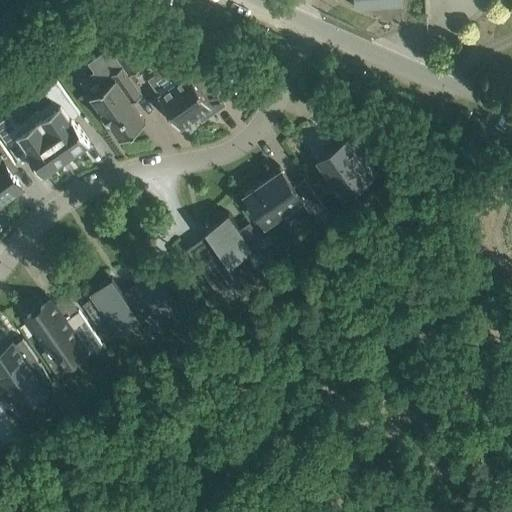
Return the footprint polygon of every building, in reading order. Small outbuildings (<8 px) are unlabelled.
[(111,48),(129,74),(143,64),(124,38),(111,48)] [(102,112),(99,114),(106,124),(109,122),(110,123),(121,138),(146,121),(132,101),(143,93),(129,74),(111,48),(110,46),(109,46),(109,47),(89,61),(105,84),(90,95),(102,111),(101,111),(102,112)] [(198,113),(202,118),(215,109),(202,91),(212,84),(195,59),(185,66),(181,61),(168,70),(173,77),(157,88),(160,93),(158,95),(180,126),(198,113)] [(34,112),(65,157),(89,141),(90,141),(73,117),(80,112),(57,80),(44,89),(51,100),(34,112)] [(44,172),(65,157),(34,112),(17,124),(10,113),(0,119),(0,132),(20,160),(29,153),(43,173),(44,172)] [(0,200),(1,202),(23,187),(9,166),(15,162),(0,139),(0,200)] [(318,158),(341,192),(376,168),(378,171),(379,170),(363,147),(360,149),(355,141),(350,144),(346,139),(318,158)] [(384,139),(371,148),(379,159),(392,150),(384,139)] [(307,180),(296,188),(281,167),(245,194),(269,226),(303,201),(309,209),(321,200),(307,180)] [(195,256),(194,257),(199,265),(201,263),(217,286),(231,277),(240,289),(263,273),(264,274),(265,273),(260,265),(274,255),(253,225),(243,232),(229,211),(227,212),(228,213),(226,215),(206,229),(220,248),(206,258),(200,262),(195,256)] [(129,327),(127,325),(140,316),(141,318),(162,303),(170,314),(181,306),(154,268),(123,290),(112,276),(91,292),(94,296),(85,302),(84,301),(83,302),(87,309),(111,341),(112,340),(111,339),(129,327)] [(51,299),(27,315),(48,347),(58,340),(73,362),(102,342),(79,309),(65,318),(51,299)] [(17,343),(13,337),(0,346),(0,379),(14,399),(20,408),(21,408),(17,401),(43,383),(48,390),(49,389),(44,382),(50,378),(51,380),(52,379),(23,336),(22,337),(23,339),(17,343)] [(52,396),(66,415),(76,408),(62,388),(52,396)]
